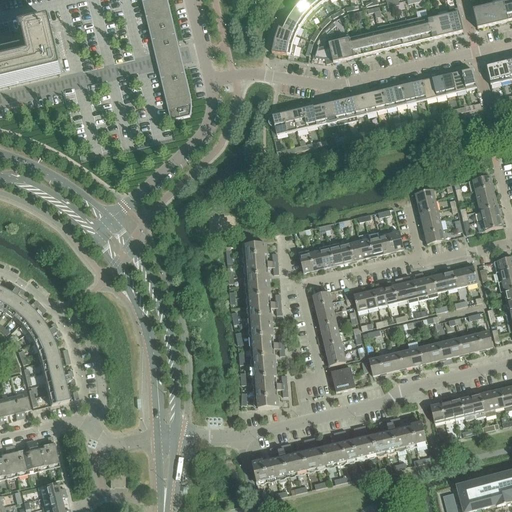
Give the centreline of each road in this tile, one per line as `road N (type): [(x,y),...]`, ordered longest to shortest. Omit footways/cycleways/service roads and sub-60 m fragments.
road 1 (residential): [(209,82),(248,73),(335,87),(511,44)]
road 2 (tertiary): [(174,436),(177,365),(166,313),(145,266),(109,221)]
road 3 (tertiary): [(90,239),(142,318),(158,438)]
road 4 (residential): [(0,272),(47,305),(73,306),(100,377),(103,407),(89,428)]
road 5 (residential): [(305,423),(511,365)]
road 6 (residential): [(109,221),(198,137),(211,108),(209,82)]
road 7 (residential): [(305,423),(297,388),(321,382),(299,288)]
road 8 (residential): [(174,436),(240,438),(305,423)]
road 9 (tertiary): [(109,221),(73,192),(0,155)]
road 10 (residential): [(299,288),(422,257)]
